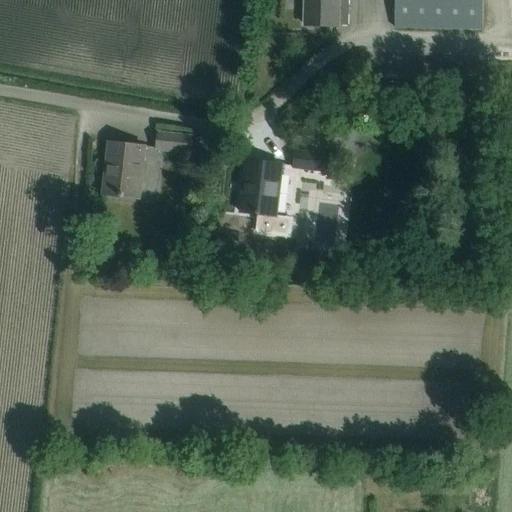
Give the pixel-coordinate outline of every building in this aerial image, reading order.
[(304,0),(304,25),(338,26),(348,26),(348,0),(304,0)] [(394,0),(394,28),(482,30),(482,0),(394,0)] [(468,97),(467,117),(485,118),(486,97),(468,97)] [(158,133),(157,148),(157,149),(191,153),(192,137),(158,133)] [(139,199),(143,167),(145,147),(109,143),(103,195),(139,199)] [(295,152),(293,168),(327,172),(329,155),(295,152)] [(246,161),(244,180),(240,212),(276,216),(282,165),(246,161)]
